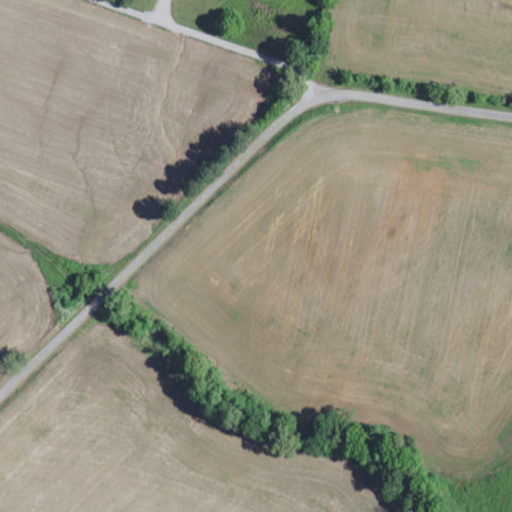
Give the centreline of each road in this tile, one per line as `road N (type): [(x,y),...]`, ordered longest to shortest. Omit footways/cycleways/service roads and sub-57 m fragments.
road 1 (residential): [(0,396),(303,104),(335,94),(511,115)]
road 2 (residential): [(318,97),(264,60),(89,0)]
